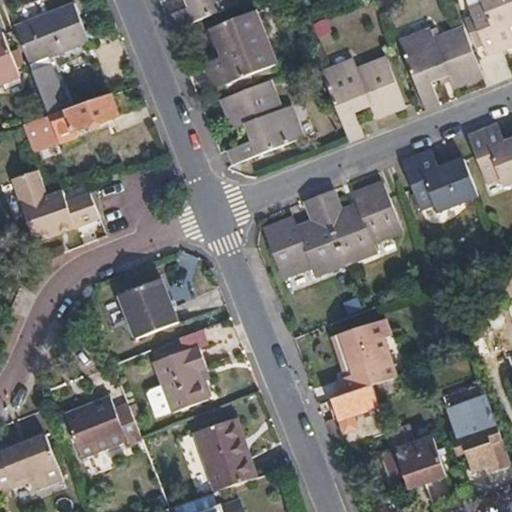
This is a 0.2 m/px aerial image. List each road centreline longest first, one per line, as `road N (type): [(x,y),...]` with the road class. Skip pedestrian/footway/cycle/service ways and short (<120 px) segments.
road 1 (residential): [(212,214),(511,97)]
road 2 (residential): [(212,214),(326,511)]
road 3 (residential): [(0,393),(45,302),(71,274),(212,214)]
road 4 (residential): [(126,0),(212,214)]
